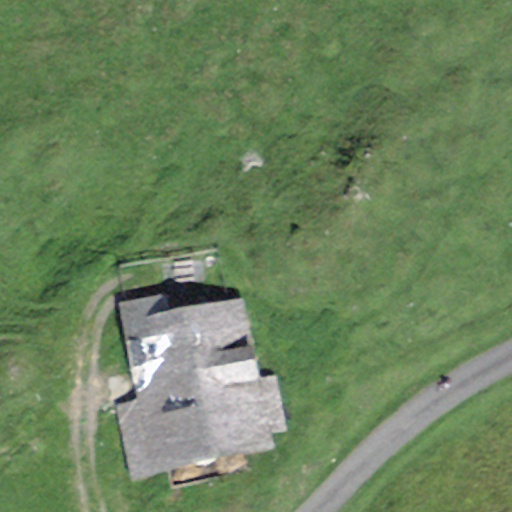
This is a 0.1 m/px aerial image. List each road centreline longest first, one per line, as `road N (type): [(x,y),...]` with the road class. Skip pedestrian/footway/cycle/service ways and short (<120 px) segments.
road 1 (unclassified): [(511,355),(394,431),(312,511)]
road 2 (track): [(94,343),(90,447),(98,511)]
